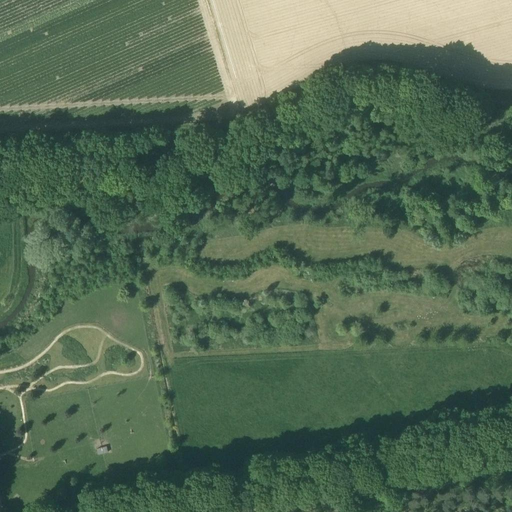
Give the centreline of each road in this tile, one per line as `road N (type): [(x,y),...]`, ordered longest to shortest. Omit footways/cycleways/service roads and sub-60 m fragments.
road 1 (track): [(511,97),(494,98),(384,59),(352,62),(229,123),(0,134)]
road 2 (track): [(152,511),(511,437)]
